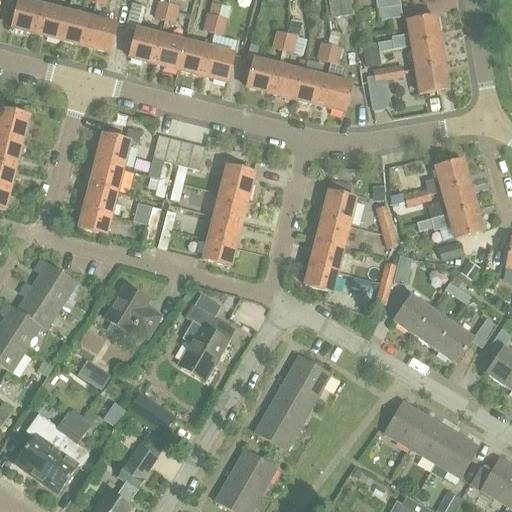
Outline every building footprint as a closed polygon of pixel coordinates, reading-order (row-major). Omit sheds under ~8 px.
[(329,0),(332,20),(354,16),(351,0),(329,0)] [(376,0),(377,10),(399,7),(398,0),(376,0)] [(37,35),(44,7),(19,1),(12,28),(37,35)] [(154,20),(165,23),(169,6),(167,5),(160,3),(158,3),(154,20)] [(127,29),(136,31),(137,31),(138,31),(143,8),(133,5),(127,29)] [(165,23),(174,25),(179,8),(169,6),(165,23)] [(61,41),(68,13),(44,7),(37,35),(61,41)] [(399,7),(377,10),(379,22),(401,20),(399,7)] [(213,35),(223,38),(228,21),(226,20),(229,10),(223,9),(220,19),(217,18),(213,35)] [(85,47),(92,19),(68,13),(61,41),(85,47)] [(203,32),(213,35),(217,18),(207,16),(203,32)] [(399,50),(411,48),(411,47),(439,42),(435,17),(406,23),(409,36),(397,38),(390,40),(390,42),(376,45),(377,50),(378,54),(384,54),(399,50)] [(110,53),(117,26),(92,19),(85,47),(110,53)] [(291,23),(289,35),(298,37),(301,26),(291,23)] [(130,59),(154,65),(161,37),(138,31),(137,32),(136,31),(130,59)] [(272,50),(282,53),(286,36),(276,33),(272,50)] [(282,53),(292,55),(297,39),(286,36),(282,53)] [(154,65),(178,71),(185,43),(161,37),(154,65)] [(411,47),(411,48),(415,71),(444,66),(439,42),(411,47)] [(178,71),(202,77),(209,49),(185,43),(178,71)] [(247,59),(254,61),(258,47),(251,45),(247,59)] [(331,47),(321,45),(317,61),(327,64),(331,47)] [(341,50),(331,47),(327,64),(337,66),(341,50)] [(202,77),(227,83),(234,55),(209,49),(202,77)] [(378,54),(377,50),(362,53),(365,67),(380,64),(378,54)] [(247,88),(271,95),(279,67),(254,61),(247,88)] [(415,71),(420,95),(448,90),(444,66),(415,71)] [(271,95),(295,101),(302,73),(279,67),(271,95)] [(402,67),(388,70),(390,82),(404,79),(403,73),(402,67)] [(367,79),(373,112),(391,108),(387,82),(390,82),(388,70),(373,73),(374,78),(367,79)] [(295,101),(319,107),(326,79),(302,73),(295,101)] [(319,107),(344,113),(351,86),(326,79),(319,107)] [(438,111),(436,101),(434,102),(428,103),(430,113),(438,111)] [(0,115),(0,134),(23,140),(29,117),(1,110),(0,115)] [(105,135),(99,159),(126,165),(132,144),(139,145),(141,134),(128,131),(125,141),(105,135)] [(0,158),(18,163),(23,140),(0,134),(0,158)] [(163,164),(169,141),(158,138),(152,162),(153,162),(163,164)] [(175,166),(181,144),(169,141),(163,164),(164,165),(173,167),(173,165),(175,166)] [(178,168),(188,171),(193,147),(181,144),(175,166),(178,167),(178,168)] [(188,171),(198,173),(204,150),(193,147),(188,171)] [(0,183),(12,186),(18,163),(0,158),(0,183)] [(126,165),(99,159),(93,182),(120,188),(125,167),(126,165)] [(441,192),(470,184),(463,160),(434,168),(437,180),(424,184),(427,192),(414,195),(416,200),(419,199),(421,205),(431,202),(430,196),(441,192)] [(159,181),(168,183),(173,167),(164,165),(163,164),(153,162),(152,162),(150,171),(149,178),(159,181)] [(222,190),(250,197),(256,173),(228,166),(222,190)] [(174,185),(183,187),(188,171),(178,168),(175,178),(174,185)] [(168,183),(159,181),(155,198),(164,200),(168,183)] [(87,204),(114,211),(120,188),(93,182),(87,204)] [(0,208),(5,210),(12,186),(0,183),(0,208)] [(476,207),(470,184),(441,192),(441,194),(448,216),(476,207)] [(179,204),(183,187),(174,185),(170,202),(179,204)] [(374,202),(384,201),(383,188),(373,189),(374,202)] [(216,213),(245,220),(250,197),(222,190),(216,213)] [(324,216),(351,222),(357,199),(330,192),(324,216)] [(407,209),(421,205),(419,199),(416,200),(414,195),(404,198),(405,203),(393,207),(394,211),(406,208),(407,209)] [(81,228),(108,235),(114,211),(87,204),(81,228)] [(451,227),(455,240),(483,232),(476,207),(448,216),(448,217),(436,220),(436,219),(417,224),(419,233),(433,229),(434,232),(439,231),(439,230),(451,227)] [(375,211),(381,231),(392,227),(386,208),(375,211)] [(149,220),(158,223),(161,211),(152,209),(149,220)] [(164,224),(173,226),(176,215),(166,213),(164,224)] [(211,236),(239,243),(245,220),(216,213),(211,236)] [(318,239),(346,245),(351,222),(324,216),(318,239)] [(142,246),(152,249),(158,223),(149,220),(142,246)] [(157,250),(167,253),(173,226),(164,224),(157,250)] [(381,231),(386,251),(398,248),(392,227),(381,231)] [(205,260),(233,267),(239,243),(211,236),(205,260)] [(313,262),(340,268),(346,245),(318,239),(313,262)] [(437,251),(441,264),(464,257),(460,244),(437,251)] [(393,284),(405,287),(412,261),(400,258),(393,284)] [(32,288),(62,307),(77,284),(40,261),(34,271),(40,275),(32,288)] [(307,285),(334,292),(340,268),(313,262),(307,285)] [(380,285),(391,288),(396,268),(385,265),(380,285)] [(467,267),(461,275),(471,282),(477,273),(467,267)] [(17,312),(41,328),(41,327),(47,331),(62,307),(32,288),(26,284),(19,295),(25,299),(17,312)] [(374,305),(386,308),(391,288),(380,285),(374,305)] [(444,293),(465,307),(471,299),(449,285),(444,293)] [(132,330),(147,340),(160,318),(145,308),(148,303),(125,289),(105,321),(129,335),(132,330)] [(217,318),(223,308),(202,296),(196,306),(217,318)] [(396,324),(417,338),(434,312),(412,298),(396,324)] [(0,326),(0,333),(26,351),(41,328),(17,312),(5,305),(0,313),(0,315),(5,318),(0,326)] [(180,366),(207,382),(230,342),(212,332),(218,320),(194,307),(187,318),(203,327),(202,328),(193,323),(183,340),(192,346),(180,366)] [(417,338),(438,352),(455,326),(434,312),(417,338)] [(438,352),(460,366),(474,343),(484,349),(498,328),(488,322),(476,340),(455,326),(438,352)] [(487,376),(508,390),(511,384),(511,355),(504,351),(511,339),(511,337),(504,332),(490,353),(499,359),(487,376)] [(0,367),(11,375),(26,351),(0,333),(0,367)] [(285,384),(317,403),(332,377),(299,359),(285,384)] [(51,369),(43,365),(37,375),(45,380),(51,369)] [(94,382),(104,389),(109,381),(100,373),(94,382)] [(271,409),(303,427),(317,403),(285,384),(271,409)] [(128,410),(164,435),(175,419),(139,394),(128,410)] [(386,435),(412,450),(430,418),(405,403),(386,435)] [(0,427),(12,410),(3,404),(0,408),(0,427)] [(256,435),(288,453),(303,427),(271,409),(256,435)] [(15,465),(37,480),(79,420),(69,413),(57,429),(38,416),(26,433),(33,438),(15,465)] [(37,480),(59,495),(78,468),(83,467),(89,459),(89,454),(77,446),(93,423),(84,418),(81,422),(79,420),(37,480)] [(412,450),(436,464),(455,433),(430,418),(412,450)] [(436,464),(462,479),(480,447),(455,433),(436,464)] [(131,511),(133,510),(128,506),(145,480),(144,479),(157,459),(141,448),(127,468),(126,467),(119,477),(128,483),(117,499),(109,493),(96,511),(131,511)] [(231,478),(263,496),(278,470),(246,452),(231,478)] [(483,492),(508,506),(511,499),(511,466),(501,460),(483,492)] [(354,471),(351,477),(358,481),(361,475),(354,471)] [(216,504),(230,511),(254,511),(263,496),(231,478),(216,504)] [(436,511),(453,511),(460,501),(447,493),(436,511)] [(431,511),(407,499),(402,507),(399,505),(394,511),(431,511)]
